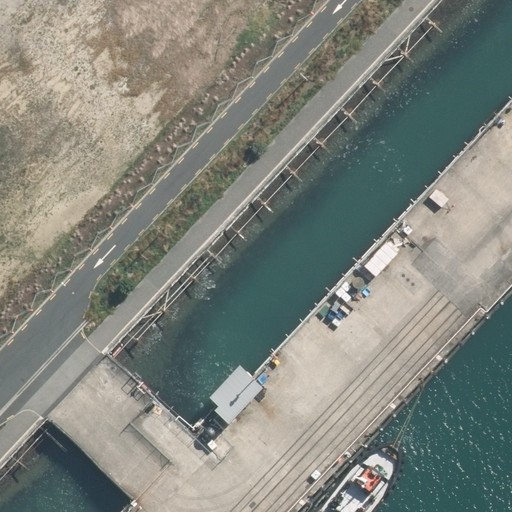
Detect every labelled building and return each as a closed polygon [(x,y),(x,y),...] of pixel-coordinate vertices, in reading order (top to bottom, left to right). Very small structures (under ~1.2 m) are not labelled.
[(62,0),(21,0),(44,20),(62,0)] [(202,0),(203,1),(193,12),(218,35),(228,25),(235,31),(264,0),(202,0)] [(0,190),(27,192),(37,190),(46,186),(55,180),(62,173),(68,165),(73,156),(76,146),(78,136),(78,126),(76,116),(72,106),(68,97),(61,89),(54,83),(45,77),(36,73),(26,71),(16,70),(5,71),(0,72),(0,190)] [(161,143),(181,119),(161,102),(141,126),(161,143)] [(386,266),(384,265),(392,256),(394,257),(398,253),(385,241),(364,265),(376,276),(386,266)] [(262,389),(238,367),(207,400),(215,408),(212,412),(228,426),(262,389)] [(160,407),(139,428),(184,472),(193,463),(199,468),(211,455),(160,407)] [(259,440),(242,461),(262,477),(269,469),(274,474),(285,462),(259,440)]
